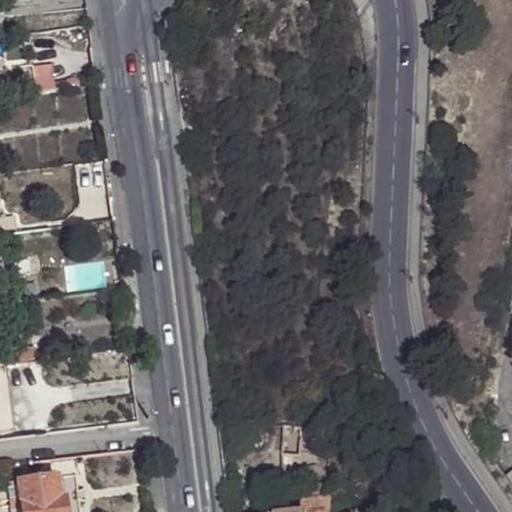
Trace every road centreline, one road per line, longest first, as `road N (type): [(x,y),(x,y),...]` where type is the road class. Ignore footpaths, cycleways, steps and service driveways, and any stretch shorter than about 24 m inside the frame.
road 1 (tertiary): [(392,0),(389,277),(398,352),(426,429),(478,511)]
road 2 (tertiary): [(124,76),(175,430)]
road 3 (residential): [(175,430),(0,450)]
